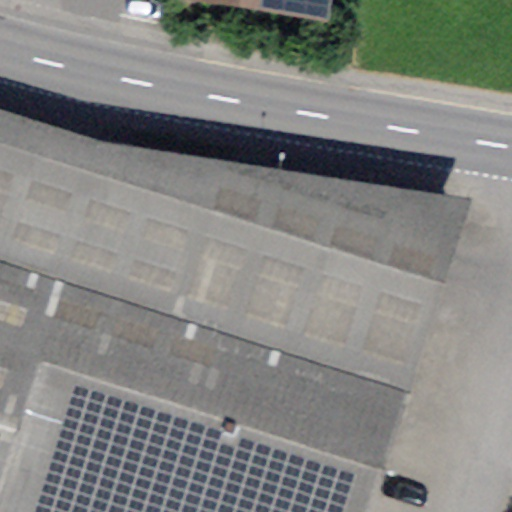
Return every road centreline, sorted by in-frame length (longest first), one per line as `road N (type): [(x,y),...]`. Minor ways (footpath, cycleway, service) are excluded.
road 1 (secondary): [(0,50),(155,87),(511,148)]
road 2 (residential): [(459,511),(511,341)]
